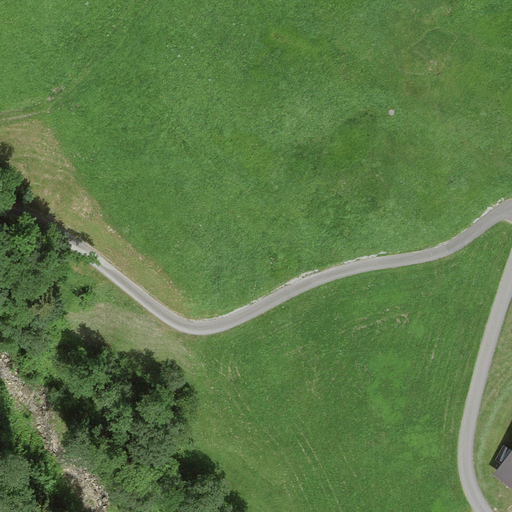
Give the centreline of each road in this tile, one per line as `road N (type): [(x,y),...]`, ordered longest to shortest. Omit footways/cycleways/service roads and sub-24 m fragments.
road 1 (track): [(511,208),(445,250),(321,279),(253,308),(221,310),(194,307),(0,186)]
road 2 (residential): [(483,511),(466,467),(469,421),(511,276)]
